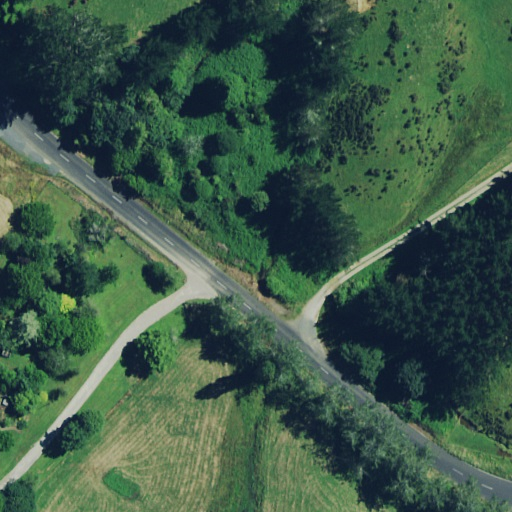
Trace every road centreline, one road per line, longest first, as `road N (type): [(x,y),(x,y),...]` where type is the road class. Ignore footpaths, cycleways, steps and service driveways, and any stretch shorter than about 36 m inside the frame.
road 1 (tertiary): [(0,85),(423,429),(511,481)]
road 2 (track): [(295,321),(321,289),(511,174)]
